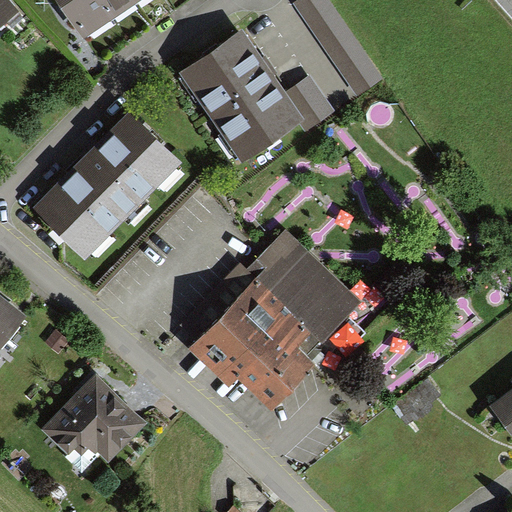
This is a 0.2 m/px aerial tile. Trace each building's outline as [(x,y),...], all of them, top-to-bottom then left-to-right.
[(2,0),(0,0),(0,17),(10,9),(2,0)] [(64,0),(86,33),(135,0),(64,0)] [(323,0),(296,0),(294,2),(354,88),(375,74),(323,0)] [(239,30),(181,67),(236,153),(294,116),(239,30)] [(307,74),(292,83),(314,116),(329,107),(307,74)] [(126,109),(33,206),(80,251),(173,153),(126,109)] [(197,332),(189,340),(256,404),(333,322),(354,300),(283,233),(263,253),(245,272),(238,266),(186,321),(197,332)] [(0,294),(0,335),(20,311),(0,294)] [(349,322),(336,340),(354,353),(367,335),(349,322)] [(136,418),(91,373),(42,422),(66,447),(81,432),(102,452),(136,418)] [(511,389),(493,405),(511,429),(511,389)]
